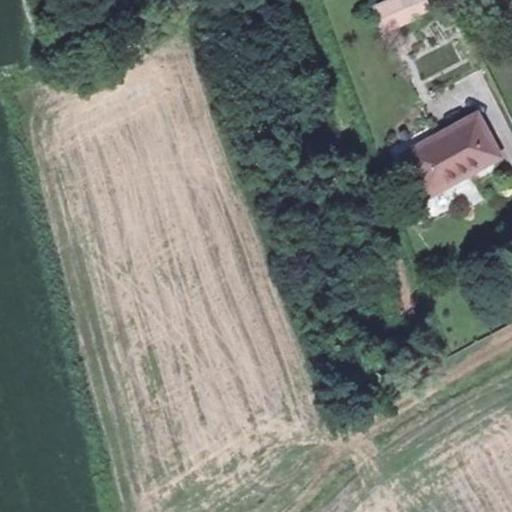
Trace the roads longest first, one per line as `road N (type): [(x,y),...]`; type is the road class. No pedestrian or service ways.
road 1 (track): [(277,511),(405,401)]
road 2 (residential): [(405,401),(511,343)]
